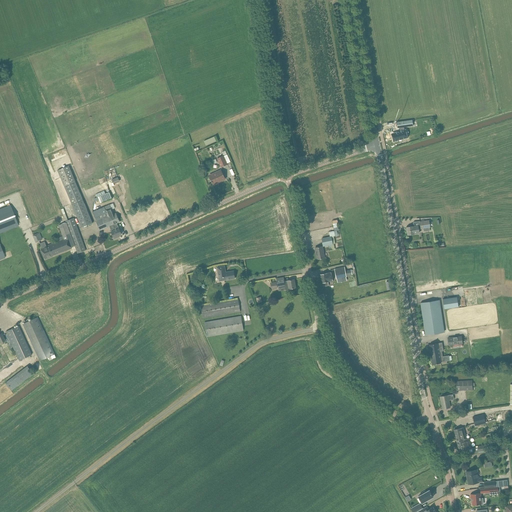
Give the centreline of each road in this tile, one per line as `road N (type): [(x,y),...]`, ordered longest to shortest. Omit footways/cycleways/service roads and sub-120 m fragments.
road 1 (track): [(38,511),(261,342),(319,327)]
road 2 (unclassified): [(0,303),(287,175)]
road 3 (unclassified): [(428,415),(401,420),(339,370),(327,350),(287,175)]
road 4 (tertiary): [(428,415),(377,144)]
road 5 (tertiary): [(350,0),(377,144)]
